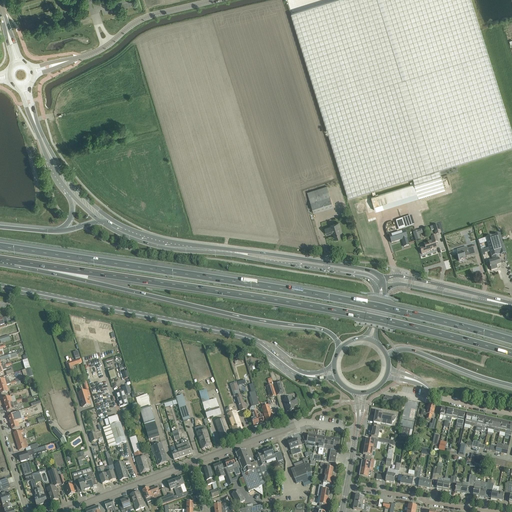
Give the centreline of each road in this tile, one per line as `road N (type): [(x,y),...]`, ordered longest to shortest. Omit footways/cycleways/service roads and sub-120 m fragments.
road 1 (motorway): [(511,340),(304,293),(0,245)]
road 2 (motorway): [(14,260),(302,304),(511,353)]
road 3 (motorway): [(14,260),(325,330),(340,347)]
road 4 (secondary): [(303,375),(236,334),(0,286)]
road 5 (unclassified): [(191,463),(298,423),(357,431)]
road 6 (unclassified): [(68,60),(97,51),(143,18),(216,0)]
road 7 (secondary): [(382,279),(369,270),(231,252)]
road 8 (secondary): [(231,252),(375,284)]
road 9 (secondary): [(104,219),(162,243),(231,252)]
road 10 (motorway): [(386,355),(408,350),(511,385)]
road 11 (residential): [(511,413),(442,398),(387,373)]
road 12 (secondary): [(501,302),(398,275),(382,279)]
road 13 (unclassified): [(77,505),(191,463)]
